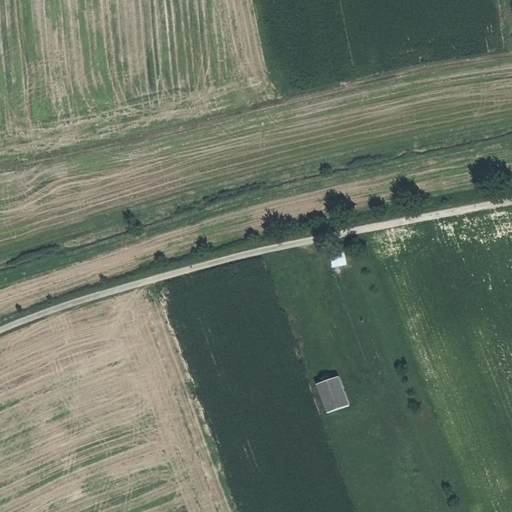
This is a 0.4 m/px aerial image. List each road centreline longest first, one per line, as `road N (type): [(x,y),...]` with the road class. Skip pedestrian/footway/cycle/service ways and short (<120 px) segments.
road 1 (track): [(0,331),(161,277),(511,200)]
road 2 (track): [(0,170),(511,53)]
